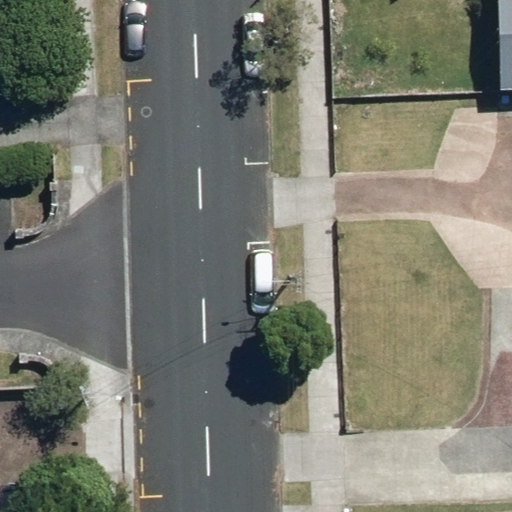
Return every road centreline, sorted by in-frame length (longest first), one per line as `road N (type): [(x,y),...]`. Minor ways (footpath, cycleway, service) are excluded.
road 1 (tertiary): [(203,0),(215,284)]
road 2 (tertiary): [(215,284),(219,511)]
road 3 (residential): [(0,298),(215,284)]
